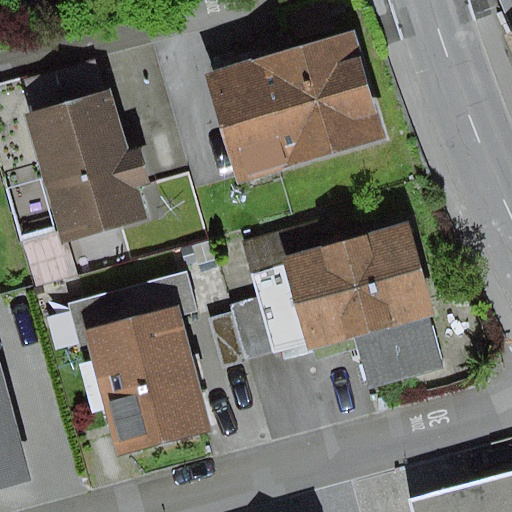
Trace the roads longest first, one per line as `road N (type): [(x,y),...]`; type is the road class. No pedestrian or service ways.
road 1 (residential): [(511,407),(128,511)]
road 2 (residential): [(264,0),(0,69)]
road 3 (primary): [(511,220),(429,0)]
